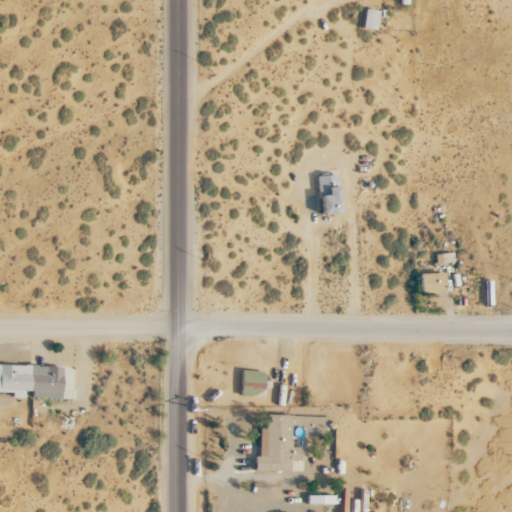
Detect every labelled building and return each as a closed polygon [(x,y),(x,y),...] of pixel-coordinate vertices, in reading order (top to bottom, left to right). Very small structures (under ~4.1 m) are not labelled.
[(376,11),(362,9),(360,29),(374,30),(376,11)] [(319,215),(339,212),(333,174),(314,177),(319,215)] [(434,263),(451,263),(451,254),(434,254),(434,263)] [(417,274),(418,292),(442,291),(441,273),(417,274)] [(60,366),(0,365),(0,391),(10,392),(10,398),(22,398),(23,391),(30,391),(30,397),(59,398),(60,366)] [(263,372),(239,371),(238,396),(262,397),(263,372)] [(289,415),(263,415),(263,429),(257,428),(256,457),(252,457),(252,471),(288,472),(288,461),(299,461),(299,447),(288,447),(289,415)]
